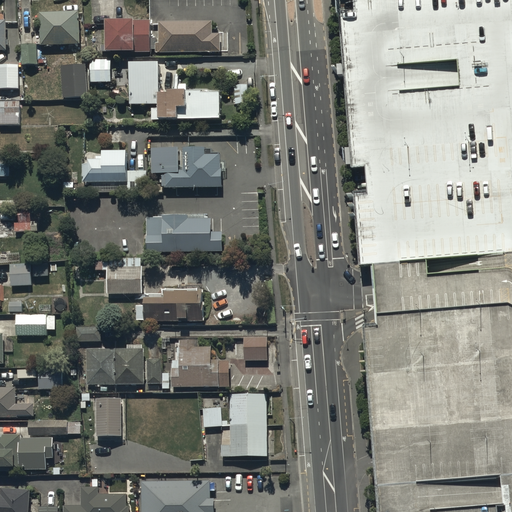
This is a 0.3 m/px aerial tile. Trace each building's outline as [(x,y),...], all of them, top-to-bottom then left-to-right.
[(511,511),(511,0),(394,0),(343,4),(363,272),(374,270),(376,284),(379,305),(381,329),(367,332),(381,511),(511,511)] [(80,14),(40,15),(41,48),(81,47),(80,14)] [(149,19),(105,19),(105,44),(100,44),(100,50),(106,50),(106,53),(134,53),(134,52),(150,52),(149,19)] [(211,21),(158,21),(158,42),(156,42),(156,52),(220,51),(220,34),(211,34),(211,21)] [(38,46),(22,47),(22,68),(38,67),(38,46)] [(111,61),(91,62),(91,84),(112,84),(111,61)] [(85,64),(61,66),(64,98),(87,97),(85,64)] [(19,67),(0,67),(0,91),(20,91),(19,67)] [(160,67),(131,67),(131,108),(160,107),(160,111),(153,111),(153,123),(179,123),(221,122),(221,96),(203,96),(203,95),(170,95),(170,97),(160,97),(160,67)] [(248,86),(235,86),(235,107),(248,106),(248,86)] [(21,104),(0,104),(0,116),(1,116),(1,128),(21,127),(21,104)] [(207,152),(152,151),(152,176),(162,176),(162,189),(222,190),(222,172),(221,172),(221,156),(207,156),(207,152)] [(128,156),(105,157),(105,165),(91,165),(91,169),(84,169),(84,186),(128,185),(128,156)] [(10,166),(0,165),(0,178),(10,178),(10,166)] [(61,196),(44,197),(44,206),(61,206),(61,196)] [(32,210),(19,210),(19,218),(15,218),(15,233),(38,233),(38,223),(32,223),(32,210)] [(155,222),(145,222),(145,260),(224,260),(224,237),(213,237),(213,224),(207,224),(207,217),(155,217),(155,222)] [(20,254),(0,255),(0,264),(21,263),(20,254)] [(45,265),(11,266),(11,288),(32,288),(32,275),(45,275),(45,265)] [(143,269),(109,270),(109,296),(143,296),(143,269)] [(165,297),(146,297),(145,322),(205,321),(204,290),(198,290),(194,289),(165,290),(165,297)] [(218,308),(209,308),(209,319),(228,319),(228,303),(218,303),(218,308)] [(23,304),(10,304),(10,314),(23,314),(23,304)] [(47,315),(17,316),(17,338),(48,338),(47,315)] [(101,329),(77,329),(77,344),(101,344),(101,329)] [(268,338),(244,338),(245,361),(268,360),(268,338)] [(195,339),(180,340),(180,360),(172,361),(173,387),(228,386),(227,359),(213,359),(213,347),(196,347),(195,339)] [(127,346),(127,351),(87,351),(87,387),(144,387),(144,351),(143,351),(143,346),(127,346)] [(162,361),(147,361),(147,385),(162,385),(162,361)] [(63,373),(40,373),(40,391),(63,391),(63,373)] [(16,390),(0,390),(0,420),(18,420),(18,419),(35,419),(35,406),(16,406),(16,390)] [(252,395),(225,395),(225,405),(231,405),(232,448),(222,448),(222,460),(269,459),(268,398),(252,398),(252,395)] [(122,402),(97,402),(98,439),(122,439),(122,402)] [(192,419),(180,419),(180,407),(151,406),(151,419),(151,431),(143,431),(143,441),(151,441),(151,450),(194,451),(194,430),(192,430),(192,419)] [(221,409),(204,410),(205,429),(222,429),(221,409)] [(69,422),(30,422),(30,436),(69,436),(69,422)] [(0,473),(46,473),(46,461),(54,461),(54,441),(21,441),(21,437),(0,437),(0,473)] [(210,511),(210,481),(142,482),(142,511),(210,511)] [(130,511),(130,509),(127,509),(127,497),(99,497),(99,489),(82,489),(82,508),(65,508),(64,511),(130,511)] [(29,511),(31,493),(2,491),(2,497),(0,497),(0,511),(29,511)]
